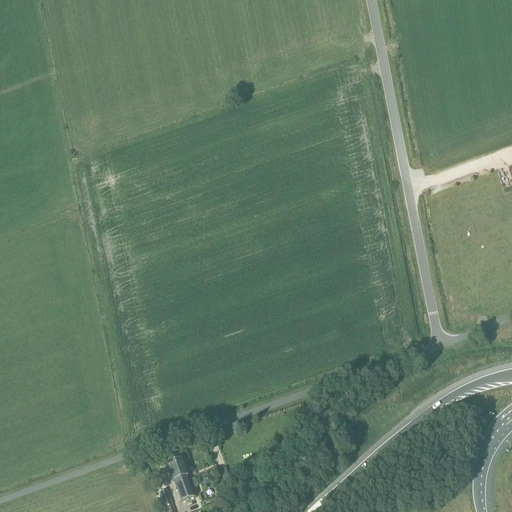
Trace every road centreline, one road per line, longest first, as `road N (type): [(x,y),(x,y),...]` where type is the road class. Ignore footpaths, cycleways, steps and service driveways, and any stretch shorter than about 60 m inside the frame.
road 1 (unclassified): [(0,500),(438,344)]
road 2 (unclassified): [(438,344),(371,0)]
road 3 (motorway): [(511,376),(453,394),(425,413),(313,511)]
